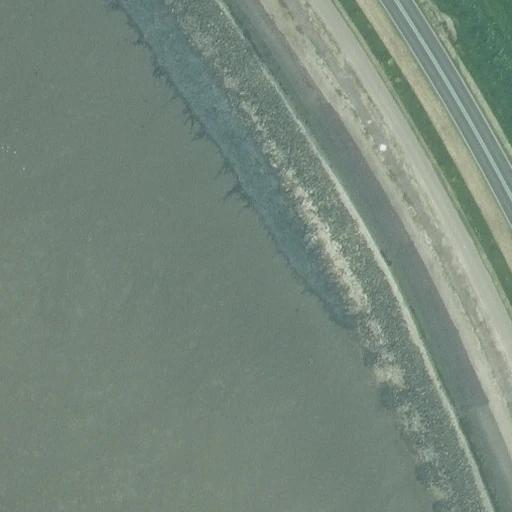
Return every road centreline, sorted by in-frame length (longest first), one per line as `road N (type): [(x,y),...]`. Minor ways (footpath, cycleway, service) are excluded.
road 1 (unclassified): [(511,339),(409,148),(314,0)]
road 2 (trunk): [(511,201),(394,0)]
